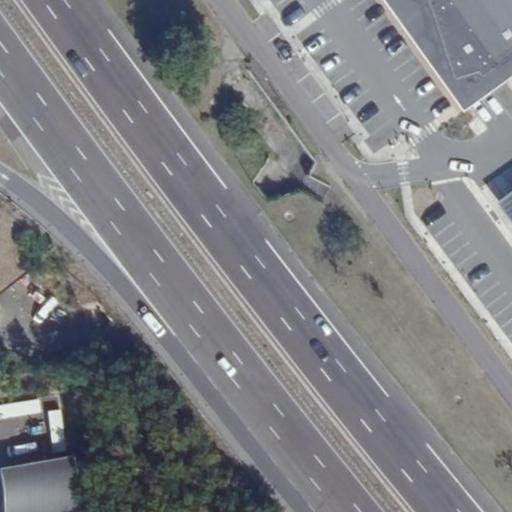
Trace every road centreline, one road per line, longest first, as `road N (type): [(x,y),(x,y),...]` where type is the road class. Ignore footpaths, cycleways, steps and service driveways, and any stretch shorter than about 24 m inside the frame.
road 1 (motorway): [(463,511),(72,0)]
road 2 (motorway): [(0,33),(354,511)]
road 3 (motorway): [(0,178),(111,268),(353,511)]
